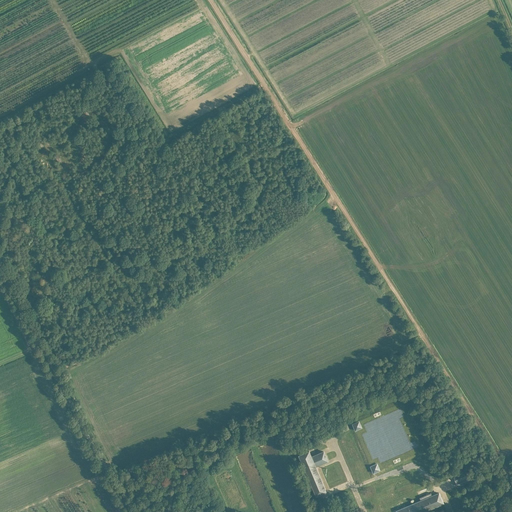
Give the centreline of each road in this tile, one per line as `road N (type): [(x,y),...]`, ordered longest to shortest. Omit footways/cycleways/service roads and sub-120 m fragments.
road 1 (track): [(511,458),(500,463),(210,0)]
road 2 (unclassified): [(133,511),(89,444),(0,264)]
